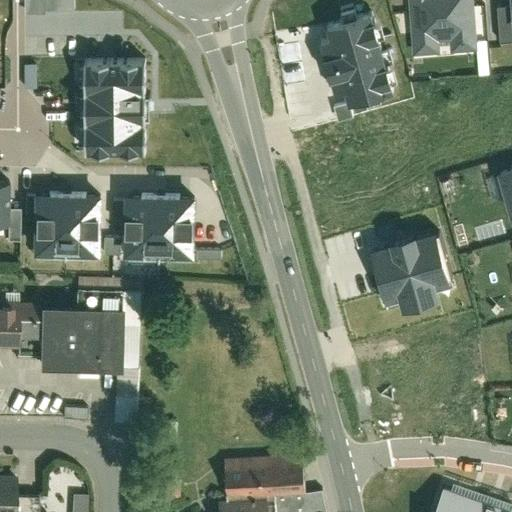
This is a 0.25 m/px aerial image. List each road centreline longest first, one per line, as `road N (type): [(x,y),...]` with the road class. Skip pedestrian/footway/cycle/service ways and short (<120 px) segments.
road 1 (tertiary): [(338,460),(218,10)]
road 2 (residential): [(338,460),(447,448),(511,459)]
road 3 (residential): [(0,437),(84,439),(107,457),(109,511)]
